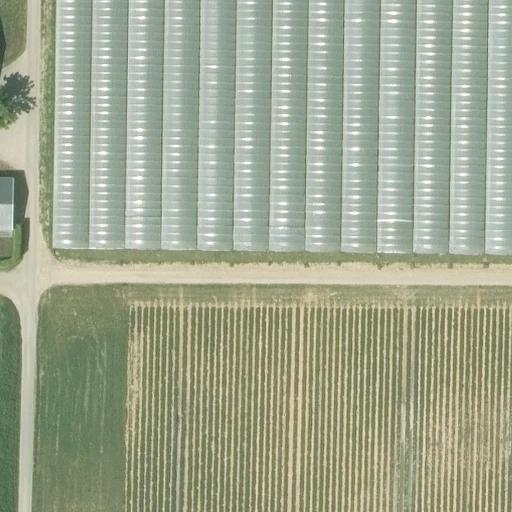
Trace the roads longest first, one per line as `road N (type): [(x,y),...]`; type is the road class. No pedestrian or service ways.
road 1 (track): [(25,511),(34,0)]
road 2 (track): [(511,279),(0,281)]
